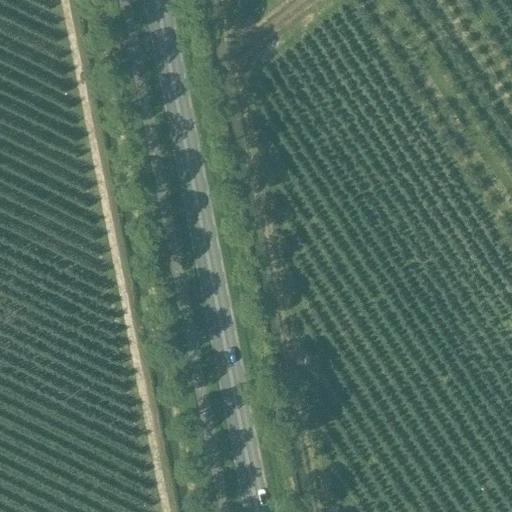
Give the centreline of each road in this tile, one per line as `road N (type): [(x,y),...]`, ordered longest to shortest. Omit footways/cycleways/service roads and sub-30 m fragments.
road 1 (primary): [(256,511),(156,0)]
road 2 (track): [(164,511),(65,0)]
